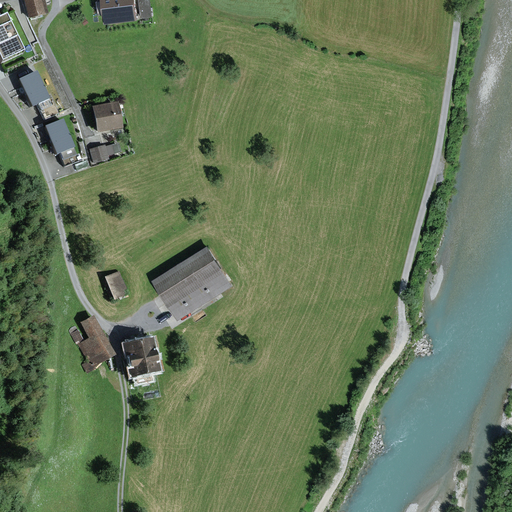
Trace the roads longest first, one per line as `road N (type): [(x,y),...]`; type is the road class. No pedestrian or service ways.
road 1 (track): [(320,511),(367,394),(401,338),(402,293),(432,175),(458,0)]
road 2 (track): [(121,511),(115,331)]
